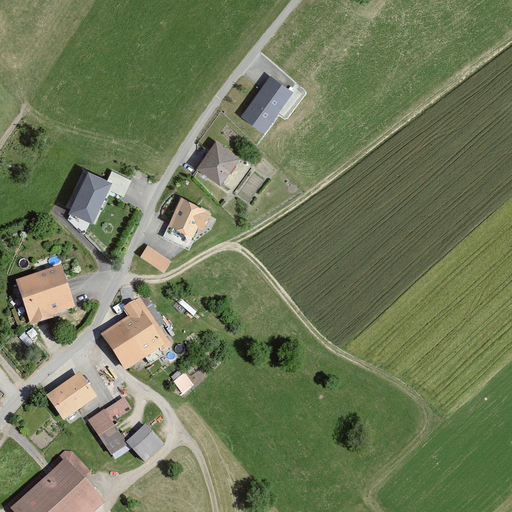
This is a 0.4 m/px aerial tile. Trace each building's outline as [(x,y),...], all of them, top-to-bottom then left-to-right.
[(292,94),(270,78),(240,118),(262,135),(292,94)] [(239,159),(216,142),(195,170),(219,187),(239,159)] [(107,181),(86,172),(68,213),(92,224),(107,190),(123,197),(130,181),(111,172),(107,181)] [(210,212),(180,199),(162,239),(188,250),(197,228),(202,230),(210,212)] [(170,262),(147,247),(139,258),(163,274),(170,262)] [(61,266),(16,281),(31,326),(55,319),(53,315),(75,308),(61,266)] [(129,318),(100,337),(123,373),(160,350),(162,353),(172,347),(146,308),(140,298),(123,309),(129,318)] [(183,393),(195,383),(184,371),(173,380),(183,393)] [(79,373),(46,395),(62,419),(96,397),(79,373)] [(123,401),(88,424),(111,459),(127,449),(144,467),(163,449),(144,428),(125,446),(110,425),(131,413),(123,401)] [(66,459),(10,509),(13,511),(92,511),(104,501),(66,459)]
